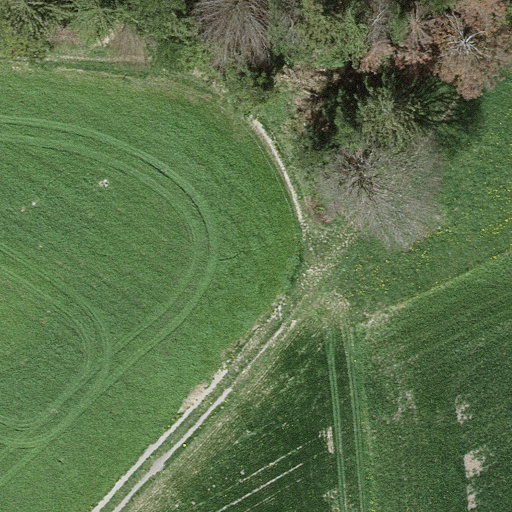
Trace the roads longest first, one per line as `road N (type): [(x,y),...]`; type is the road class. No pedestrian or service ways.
road 1 (track): [(106,511),(394,174),(511,11)]
road 2 (track): [(317,264),(240,117),(188,68),(0,46)]
